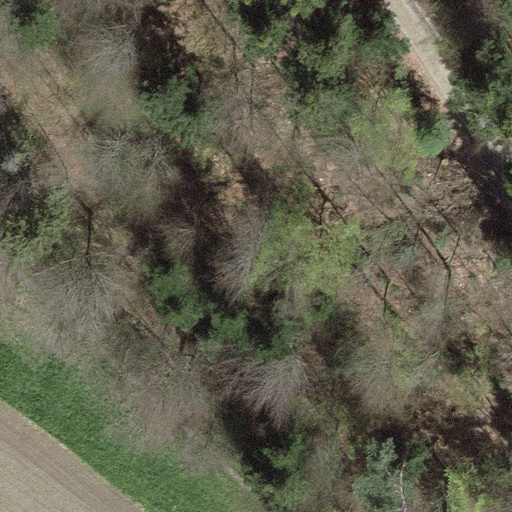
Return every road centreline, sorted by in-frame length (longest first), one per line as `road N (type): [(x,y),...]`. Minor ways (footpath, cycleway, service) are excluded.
road 1 (track): [(279,511),(0,242)]
road 2 (track): [(397,0),(511,175)]
